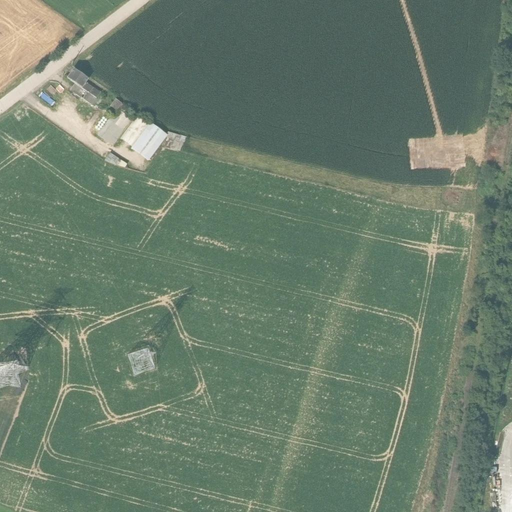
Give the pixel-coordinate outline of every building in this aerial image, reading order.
[(85,84),(87,80),(72,69),(66,79),(74,84),(81,89),(85,84)] [(87,80),(85,84),(100,93),(98,95),(99,96),(103,92),(87,80)] [(81,89),(74,84),(69,92),(72,93),(82,100),(93,107),(95,108),(102,99),(99,97),(99,96),(98,95),(100,93),(85,84),(81,89)] [(116,112),(118,109),(121,105),(115,100),(109,107),(114,110),(116,112)] [(116,112),(114,110),(108,120),(97,136),(112,147),(131,120),(125,115),(127,112),(121,107),(119,109),(118,109),(116,112)] [(166,138),(161,146),(170,150),(179,152),(182,146),(185,138),(167,133),(166,138)] [(110,154),(105,161),(123,168),(126,165),(122,162),(126,157),(114,149),(110,154)]
